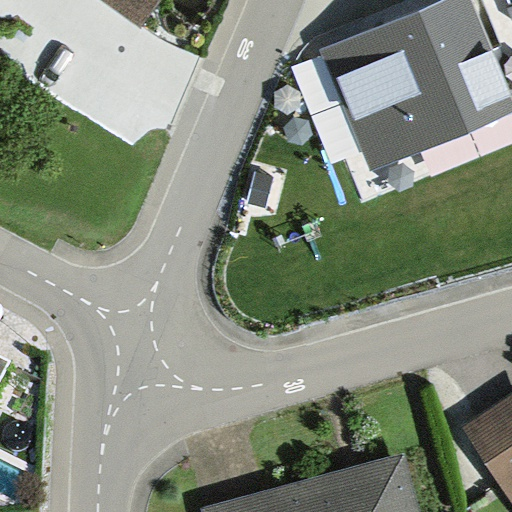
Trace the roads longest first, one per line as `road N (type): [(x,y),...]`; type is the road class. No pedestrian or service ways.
road 1 (residential): [(120,378),(269,384),(511,313)]
road 2 (residential): [(276,0),(134,321)]
road 3 (residential): [(134,321),(0,259)]
road 4 (residential): [(120,378),(107,511)]
